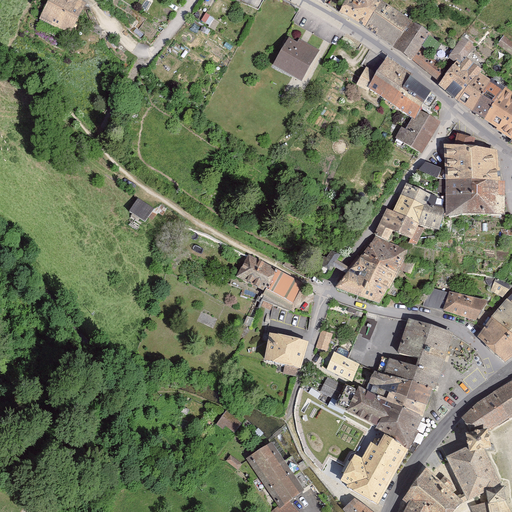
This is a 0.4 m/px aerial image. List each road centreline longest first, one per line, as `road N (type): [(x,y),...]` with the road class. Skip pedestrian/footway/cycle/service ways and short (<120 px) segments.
road 1 (residential): [(451,104),(428,158),(418,161),(328,292)]
road 2 (residential): [(503,376),(463,333),(328,292)]
road 3 (secondary): [(451,104),(409,66),(303,0)]
road 4 (tertiary): [(503,376),(440,430),(391,511)]
